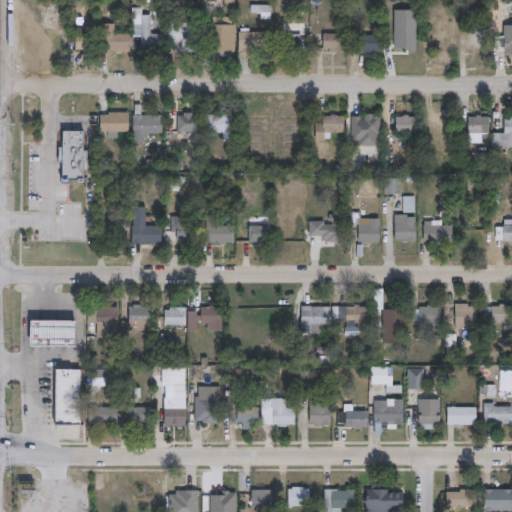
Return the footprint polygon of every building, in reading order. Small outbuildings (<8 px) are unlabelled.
[(394,51),(416,51),(416,9),(394,9),(394,51)] [(164,35),(164,52),(142,51),(143,16),(152,16),(152,34),(164,35)] [(234,17),(234,25),(237,25),(237,57),(217,57),(217,65),(209,65),(209,51),(204,51),(204,24),(213,24),(213,17),(234,17)] [(179,20),(179,23),(201,23),(201,54),(177,54),(177,46),(170,46),(170,19),(179,20)] [(302,23),(302,38),(308,38),(308,51),(302,51),(302,57),(290,57),(290,51),(284,52),(284,35),(294,34),(293,23),(302,23)] [(116,24),(116,34),(131,34),(131,51),(101,51),(101,24),(116,24)] [(98,35),(98,50),(78,50),(78,41),(70,40),(70,28),(85,29),(85,35),(98,35)] [(274,33),(274,52),(240,52),(241,33),(244,33),(244,29),(250,29),(250,32),(274,33)] [(384,36),(383,53),(374,52),(374,54),(370,54),(370,52),(361,52),(362,33),(367,33),(367,36),(384,36)] [(346,34),(346,52),(331,52),(331,50),(325,50),(325,34),(346,34)] [(511,55),(508,55),(508,51),(497,51),(497,36),(507,36),(511,36),(511,55)] [(142,105),(142,115),(164,115),(164,134),(144,134),(144,145),(133,145),(133,116),(135,116),(135,105),(142,105)] [(122,113),(122,115),(130,116),(130,132),(109,132),(109,115),(113,115),(113,113),(122,113)] [(192,114),(192,116),(200,116),(200,133),(179,133),(179,116),(187,116),(187,114),(192,114)] [(237,115),(236,143),(225,142),(225,133),(217,133),(217,137),(206,137),(207,115),(237,115)] [(346,116),(346,133),(327,133),(327,142),(317,142),(317,124),(324,124),(324,116),(332,117),(332,115),(337,115),(337,116),(346,116)] [(418,118),(418,134),(398,133),(398,118),(405,118),(405,116),(411,116),(411,117),(418,118)] [(483,116),(483,117),(492,117),(492,134),(470,134),(470,118),(478,118),(478,116),(483,116)] [(382,117),(382,135),(360,135),(360,119),(366,119),(366,117),(382,117)] [(511,117),(511,147),(493,147),(493,133),(507,133),(507,120),(510,121),(510,117),(511,117)] [(87,132),(86,152),(88,152),(90,152),(90,164),(88,164),(87,164),(86,183),(65,182),(65,163),(61,163),(61,148),(64,148),(65,132),(87,132)] [(184,169),(169,169),(169,158),(184,158),(184,169)] [(363,192),(347,192),(346,176),(362,175),(363,192)] [(396,195),(396,201),(388,201),(388,195),(386,195),(385,179),(403,179),(403,195),(396,195)] [(416,213),(405,213),(405,197),(416,197),(416,213)] [(148,208),(148,226),(163,227),(163,244),(134,243),(134,226),(135,207),(148,208)] [(362,213),(362,219),(382,219),(381,243),(361,243),(361,225),(347,225),(347,213),(362,213)] [(344,215),(344,243),(329,243),(329,241),(323,241),(323,237),(311,237),(311,222),(326,222),(326,225),(334,225),(334,223),(331,223),(331,215),(344,215)] [(409,215),(409,218),(418,218),(418,243),(402,243),(402,241),(397,241),(396,216),(409,215)] [(199,226),(199,243),(185,243),(185,241),(178,240),(179,226),(172,226),(173,217),(187,217),(186,226),(199,226)] [(224,217),(224,226),(237,226),(237,243),(208,243),(208,217),(224,217)] [(511,220),(511,243),(506,243),(506,239),(498,239),(498,228),(506,228),(506,220),(511,220)] [(447,221),(448,226),(457,226),(458,243),(445,243),(445,246),(437,246),(437,243),(425,243),(425,226),(426,226),(426,222),(433,222),(433,226),(437,226),(437,221),(447,221)] [(127,225),(127,243),(113,243),(113,238),(106,238),(106,226),(127,225)] [(264,242),(263,245),(258,245),(258,243),(250,243),(250,226),(272,227),(272,242),(264,242)] [(385,310),(374,310),(374,290),(385,290),(385,310)] [(361,305),(361,308),(370,308),(370,324),(334,325),(334,308),(356,308),(356,306),(361,305)] [(480,308),(479,329),(457,329),(458,305),(470,305),(470,308),(480,308)] [(151,308),(151,325),(130,324),(131,308),(135,309),(135,306),(142,306),(142,308),(151,308)] [(216,306),(216,308),(224,308),(224,333),(214,333),(214,325),(202,325),(202,308),(210,308),(210,306),(216,306)] [(313,307),(313,308),(333,308),(333,326),(313,325),(313,334),(302,334),(302,306),(313,307)] [(434,306),(434,308),(443,308),(443,331),(420,331),(420,322),(414,322),(414,310),(420,310),(420,308),(429,308),(429,306),(434,306)] [(511,306),(511,332),(506,332),(507,323),(495,323),(494,326),(487,326),(487,308),(493,308),(493,306),(511,306)] [(120,308),(119,333),(110,332),(110,325),(98,325),(98,324),(88,324),(89,311),(98,311),(99,311),(104,311),(104,308),(120,308)] [(187,308),(187,326),(166,326),(166,311),(171,311),(171,308),(187,308)] [(405,308),(405,345),(391,345),(391,337),(384,337),(384,311),(390,311),(390,308),(405,308)] [(75,346),(31,346),(31,321),(75,321),(75,346)] [(390,367),(390,374),(394,374),(394,386),(403,386),(403,395),(388,394),(388,386),(373,386),(373,368),(385,368),(385,360),(396,361),(395,368),(390,367)] [(424,389),(424,368),(408,368),(408,389),(424,389)] [(79,370),(78,424),(54,424),(55,369),(79,369),(79,370)] [(187,369),(187,387),(169,387),(169,369),(187,369)] [(248,391),(235,391),(235,369),(248,369),(248,391)] [(316,369),(316,384),(300,383),(300,369),(316,369)] [(114,387),(94,387),(94,371),(114,371),(114,387)] [(142,389),(141,399),(137,399),(137,401),(126,400),(127,383),(135,383),(135,389),(142,389)] [(221,397),(221,425),(204,425),(204,422),(197,422),(197,398),(221,397)] [(333,397),(332,427),(316,427),(316,424),(310,424),(311,397),(333,397)] [(436,425),(436,430),(422,430),(422,425),(420,425),(420,399),(443,400),(442,425),(436,425)] [(288,400),(288,409),(297,409),(297,426),(288,426),(288,428),(279,428),(279,426),(263,426),(263,400),(288,400)] [(405,401),(405,426),(398,425),(398,431),(389,430),(389,423),(383,423),(383,437),(376,437),(377,401),(405,401)] [(496,404),(496,407),(511,407),(511,425),(485,425),(485,422),(481,422),(481,409),(486,409),(486,404),(496,404)] [(119,409),(119,426),(104,426),(104,424),(98,424),(98,427),(90,427),(91,407),(99,407),(99,409),(119,409)] [(175,407),(175,410),(188,410),(187,426),(178,425),(178,429),(169,429),(169,426),(165,426),(165,409),(166,409),(166,407),(175,407)] [(457,407),(457,409),(478,409),(478,426),(449,426),(450,409),(453,409),(453,407),(457,407)] [(151,409),(150,427),(129,427),(130,408),(151,409)] [(260,408),(259,426),(252,426),(252,431),(244,431),(244,426),(243,426),(243,423),(238,423),(239,408),(260,408)] [(369,412),(369,428),(364,428),(364,430),(356,430),(356,429),(348,429),(348,428),(339,428),(339,413),(348,413),(348,412),(369,412)] [(382,475),(382,489),(390,489),(390,491),(405,491),(405,511),(396,511),(374,511),(374,509),(368,509),(368,489),(373,489),(374,475),(382,475)] [(303,487),(303,488),(311,488),(311,506),(302,505),(301,511),(289,511),(290,488),(295,488),(295,487),(303,487)] [(274,507),(253,507),(253,489),(274,489),(274,507)] [(339,489),(339,490),(347,490),(347,489),(359,489),(358,508),(343,508),(342,511),(329,511),(329,508),(325,508),(325,489),(339,489)] [(478,507),(448,507),(449,492),(462,492),(462,489),(479,489),(478,507)] [(503,510),(486,510),(486,489),(511,489),(511,505),(503,505),(503,510)] [(200,492),(199,511),(170,511),(170,495),(177,495),(177,491),(200,492)]
